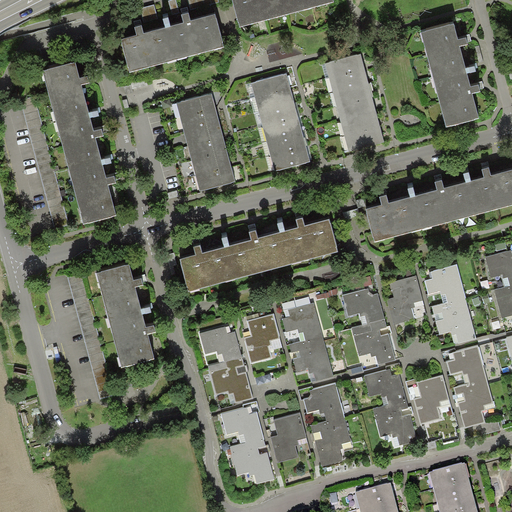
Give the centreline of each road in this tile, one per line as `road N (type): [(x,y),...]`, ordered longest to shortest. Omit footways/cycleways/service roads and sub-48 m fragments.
road 1 (residential): [(511,127),(149,230)]
road 2 (residential): [(149,230),(211,436),(217,501),(227,511)]
road 3 (residential): [(11,267),(49,410),(62,430),(82,434),(179,412)]
road 4 (residential): [(149,230),(92,23),(137,0)]
road 5 (residential): [(266,511),(295,493),(511,440)]
road 6 (residential): [(149,230),(11,267)]
road 7 (residential): [(476,0),(511,121)]
